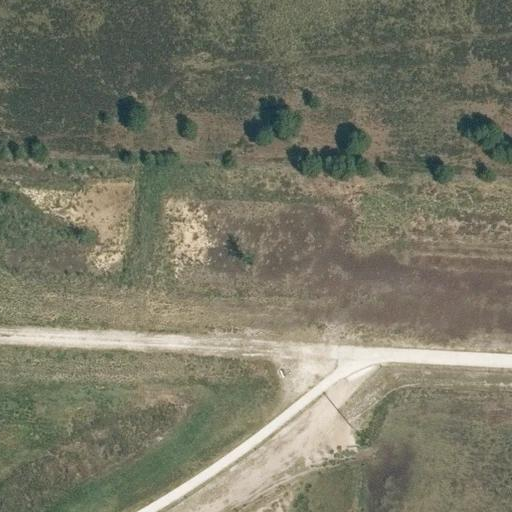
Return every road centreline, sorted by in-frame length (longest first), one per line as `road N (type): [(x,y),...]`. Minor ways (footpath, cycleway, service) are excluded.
road 1 (track): [(369,355),(0,335)]
road 2 (track): [(369,355),(356,383),(327,408),(339,421),(388,380),(511,384)]
road 3 (track): [(339,421),(203,511)]
